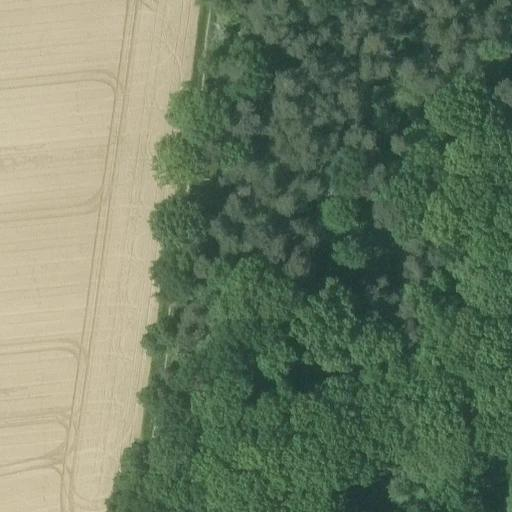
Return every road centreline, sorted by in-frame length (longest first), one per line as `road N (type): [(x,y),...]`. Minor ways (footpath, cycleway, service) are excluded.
road 1 (track): [(216,0),(176,511)]
road 2 (track): [(189,511),(511,400)]
